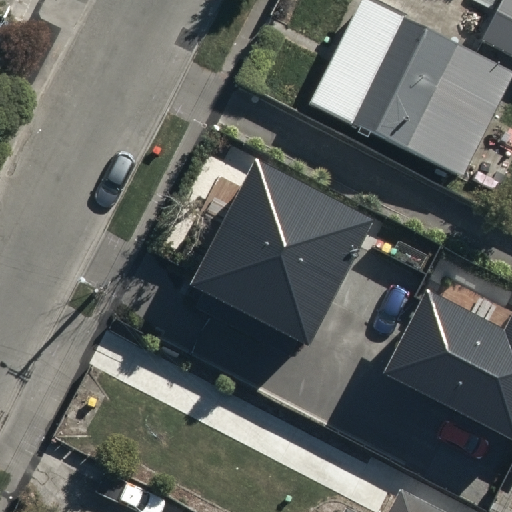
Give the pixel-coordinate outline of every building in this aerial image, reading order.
[(508,61),(389,0),(350,0),(303,91),(453,169),(508,61)] [(511,0),(496,0),(482,29),(511,44),(511,0)] [(367,202),(246,139),(181,263),(302,326),(367,202)] [(511,291),(499,315),(416,271),(371,356),(511,431),(511,291)] [(331,511),(455,511),(394,480),(377,511),(368,511),(339,497),(331,511)]
